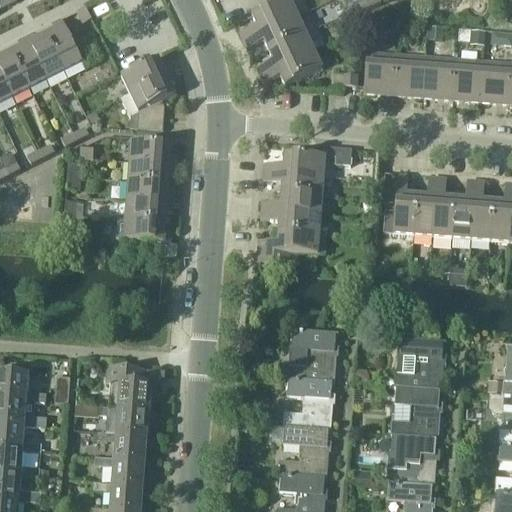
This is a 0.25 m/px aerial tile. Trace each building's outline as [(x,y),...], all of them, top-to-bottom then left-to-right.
[(5,0),(0,0),(0,9),(1,11),(9,7),(5,0)] [(369,12),(381,7),(378,0),(373,0),(366,3),(369,12)] [(239,36),(243,45),(298,19),(289,1),(252,18),(257,28),(239,36)] [(357,17),(369,12),(366,3),(353,8),(357,17)] [(92,23),(86,11),(77,15),(83,27),(92,23)] [(264,45),(269,54),(306,36),(298,19),(243,45),(247,53),(264,45)] [(55,33),(45,38),(63,75),(82,65),(61,23),(52,28),(55,33)] [(427,41),(443,42),(444,31),(428,30),(427,41)] [(470,46),(485,47),(486,35),(471,34),(470,46)] [(256,71),(260,80),(314,54),(306,36),(269,54),(273,63),(256,71)] [(34,37),(25,42),(46,83),(63,75),(45,38),(36,42),(34,37)] [(511,49),(511,37),(503,37),(502,48),(511,49)] [(21,50),(11,55),(29,92),(46,83),(25,42),(18,45),(21,50)] [(322,72),(314,54),(260,80),(263,87),(281,79),(285,90),(322,72)] [(0,55),(0,77),(12,100),(29,92),(11,55),(2,59),(0,55)] [(364,96),(393,98),(396,58),(367,56),(365,81),(364,91),(364,96)] [(425,60),(396,58),(393,98),(422,101),(425,60)] [(454,62),(425,60),(422,101),(451,103),(454,62)] [(130,98),(173,78),(169,69),(163,72),(158,61),(122,79),(130,98)] [(483,65),(454,62),(451,103),(480,105),(483,65)] [(511,74),(511,66),(483,65),(480,105),(510,107),(511,74)] [(348,68),(348,78),(357,78),(358,69),(348,68)] [(0,106),(12,100),(0,77),(0,106)] [(335,77),(334,89),(344,89),(345,77),(335,77)] [(345,77),(344,89),(356,90),(357,80),(357,78),(348,78),(345,77)] [(138,120),(164,122),(165,111),(162,105),(176,99),(171,88),(176,86),(173,78),(130,98),(121,102),(129,120),(131,119),(139,116),(138,120)] [(86,119),(94,115),(91,110),(87,108),(82,111),(86,119)] [(163,134),(164,122),(138,120),(139,116),(131,119),(130,132),(163,134)] [(85,131),(73,137),(77,146),(90,140),(85,131)] [(62,143),(66,151),(77,146),(73,137),(62,143)] [(130,165),(177,169),(178,160),(172,159),(172,148),(132,145),(130,165)] [(51,148),(40,154),(44,163),(55,157),(51,148)] [(265,167),(264,176),(324,181),(325,168),(351,170),(352,153),(319,150),(318,159),(285,157),(284,168),(265,167)] [(94,153),(81,152),(80,161),(93,163),(94,153)] [(27,160),(32,169),(44,163),(40,154),(27,160)] [(130,165),(129,185),(170,188),(171,177),(176,178),(177,169),(130,165)] [(17,166),(5,172),(9,180),(21,174),(17,166)] [(69,167),(68,180),(77,181),(78,167),(69,167)] [(0,174),(0,184),(9,180),(5,172),(0,174)] [(282,197),(322,200),(324,181),(264,176),(263,185),(283,186),(282,197)] [(393,238),(413,239),(417,199),(407,198),(409,179),(398,178),(395,215),(385,214),(383,237),(393,238)] [(77,181),(68,180),(67,193),(76,194),(77,181)] [(417,199),(413,239),(432,241),(437,181),(429,180),(427,199),(417,199)] [(432,241),(451,242),(455,202),(445,201),(447,182),(437,181),(432,241)] [(455,202),(451,242),(472,244),(477,184),(467,183),(466,202),(455,202)] [(472,244),(490,246),(493,205),(484,204),(485,185),(477,184),(472,244)] [(170,188),(129,185),(127,205),(174,208),(175,198),(169,198),(170,188)] [(493,205),(490,246),(509,247),(511,210),(511,186),(505,186),(504,205),(493,205)] [(321,219),(322,200),(282,197),(281,206),(262,205),(261,214),(321,219)] [(66,205),(65,219),(74,219),(75,206),(66,205)] [(173,216),(174,208),(127,205),(126,223),(166,226),(167,216),(173,216)] [(279,234),(319,238),(321,219),(261,214),(260,223),(280,224),(279,234)] [(74,219),(65,219),(64,231),(73,232),(74,219)] [(171,247),(172,236),(166,236),(166,226),(126,223),(124,243),(171,247)] [(285,268),(286,256),(324,259),(325,238),(319,238),(279,234),(278,245),(259,243),(257,266),(285,268)] [(287,384),(289,384),(334,388),(338,339),(291,335),(291,336),(292,336),(290,369),(288,369),(287,384)] [(395,392),(396,392),(442,396),(446,347),(399,343),(399,344),(400,344),(399,362),(398,362),(397,378),(396,378),(395,392)] [(504,401),(511,401),(511,351),(506,352),(506,353),(508,353),(506,386),(504,386),(503,399),(503,401),(504,401)] [(3,370),(2,378),(24,379),(24,368),(8,367),(8,371),(3,370)] [(151,390),(146,389),(147,378),(147,376),(107,373),(106,387),(111,388),(109,412),(149,415),(151,390)] [(356,373),(354,387),(369,388),(369,380),(367,374),(356,373)] [(2,378),(0,377),(0,403),(26,405),(28,380),(24,379),(2,378)] [(57,380),(56,382),(54,408),(68,409),(70,381),(57,380)] [(302,418),(284,417),(284,416),(272,415),(271,430),(283,431),(283,432),(285,432),(331,436),(334,388),(289,384),(288,401),(304,402),(302,418)] [(489,385),(488,396),(501,397),(502,386),(489,385)] [(439,444),(442,396),(396,392),(395,410),(394,426),(392,426),(391,440),(393,440),(439,444)] [(499,449),(501,449),(511,449),(511,401),(504,401),(503,401),(503,399),(490,398),(489,411),(493,417),(502,418),(503,418),(511,419),(511,435),(500,434),(499,449)] [(0,403),(0,428),(25,430),(45,432),(46,422),(32,421),(33,406),(26,405),(0,403)] [(115,438),(148,440),(149,415),(109,412),(100,411),(99,420),(107,421),(106,436),(109,437),(115,438)] [(0,428),(0,453),(23,455),(41,457),(41,448),(23,447),(25,430),(0,428)] [(280,479),(281,479),(327,484),(331,436),(285,432),(284,450),(300,451),(299,467),(281,465),(280,479)] [(108,445),(109,437),(106,436),(98,436),(97,444),(108,445)] [(113,463),(146,465),(148,440),(115,438),(115,447),(113,463)] [(389,488),(435,492),(439,444),(393,440),(390,474),(388,473),(387,488),(389,488)] [(511,497),(511,449),(501,449),(499,467),(511,467),(511,483),(496,482),(495,497),(497,497),(511,497)] [(0,453),(0,479),(21,481),(39,482),(40,473),(21,472),(23,455),(0,453)] [(95,461),(95,470),(106,471),(106,462),(95,461)] [(111,488),(144,491),(146,465),(113,463),(113,472),(111,488)] [(371,476),(353,474),(352,483),(370,484),(371,476)] [(0,479),(0,505),(19,507),(39,508),(40,497),(20,496),(21,481),(0,479)] [(325,511),(327,484),(281,479),(280,498),(297,499),(295,511),(325,511)] [(94,487),(93,496),(104,496),(105,488),(94,487)] [(109,511),(142,511),(144,491),(111,488),(109,511)] [(433,511),(435,492),(389,488),(388,506),(404,507),(403,511),(433,511)] [(511,511),(511,497),(497,497),(495,511),(511,511)]
